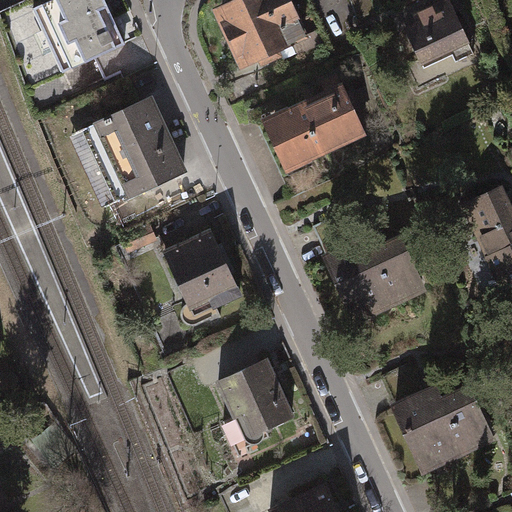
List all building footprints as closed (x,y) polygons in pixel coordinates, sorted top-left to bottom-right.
[(97,0),(59,0),(29,13),(57,76),(119,48),(97,0)] [(311,0),(248,0),(224,10),(254,81),(332,48),(311,0)] [(457,6),(399,35),(427,92),(485,63),(457,6)] [(350,92),(261,130),(281,177),(370,139),(350,92)] [(155,103),(76,140),(110,214),(190,176),(155,103)] [(511,190),(509,185),(455,215),(497,290),(511,282),(511,190)] [(207,230),(154,253),(181,314),(234,291),(207,230)] [(409,246),(332,283),(353,329),(431,293),(409,246)] [(260,356),(207,381),(238,443),(290,418),(260,356)] [(456,369),(383,402),(423,477),(493,446),(456,369)] [(332,511),(320,485),(260,511),(332,511)]
